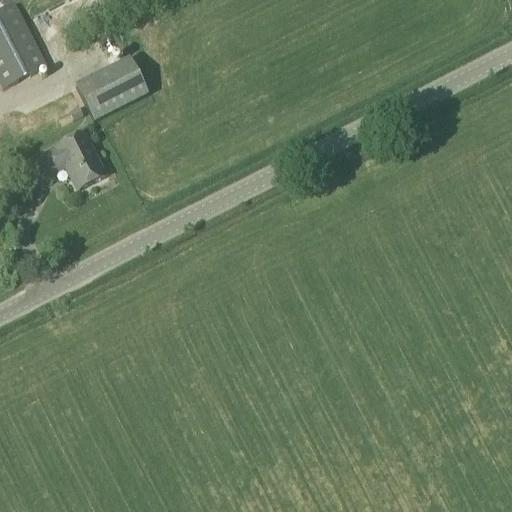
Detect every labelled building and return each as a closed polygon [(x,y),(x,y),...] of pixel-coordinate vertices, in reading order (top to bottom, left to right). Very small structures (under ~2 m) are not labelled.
[(0,14),(0,92),(1,93),(46,71),(14,7),(0,14)] [(73,18),(50,22),(53,46),(77,42),(73,18)] [(75,90),(93,126),(146,99),(128,63),(75,90)] [(82,121),(78,112),(69,116),(73,125),(82,121)] [(42,161),(50,178),(65,171),(77,194),(104,180),(82,137),(55,151),(57,154),(42,161)]
